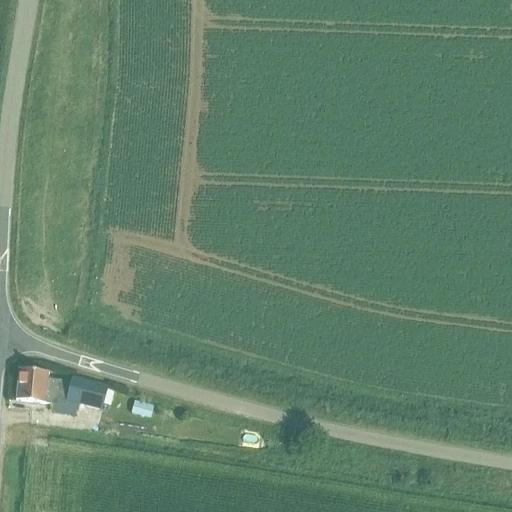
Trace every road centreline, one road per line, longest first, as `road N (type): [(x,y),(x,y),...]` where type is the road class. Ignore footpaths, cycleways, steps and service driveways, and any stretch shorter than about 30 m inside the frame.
road 1 (unclassified): [(511,464),(334,434),(41,347),(0,342)]
road 2 (unclassified): [(0,269),(9,114),(31,0)]
